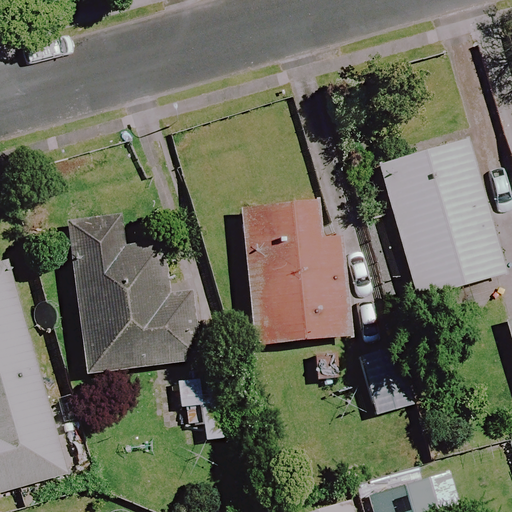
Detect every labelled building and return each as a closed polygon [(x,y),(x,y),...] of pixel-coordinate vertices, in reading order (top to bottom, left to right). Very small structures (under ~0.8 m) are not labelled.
[(495,279),(457,147),(372,171),(410,304),(495,279)] [(249,354),(304,345),(310,385),(340,381),(333,340),(343,339),(328,244),(318,245),(312,205),(228,218),(249,354)] [(189,364),(183,296),(162,298),(157,254),(122,257),(119,226),(63,231),(76,374),(189,364)] [(0,494),(57,480),(0,268),(0,494)] [(511,321),(498,326),(511,375),(511,321)] [(377,353),(357,359),(375,419),(410,409),(392,348),(377,353)] [(171,414),(196,412),(198,445),(230,443),(226,390),(211,391),(194,392),(193,378),(169,380),(171,414)] [(358,511),(429,511),(421,479),(365,494),(354,497),(358,511)]
